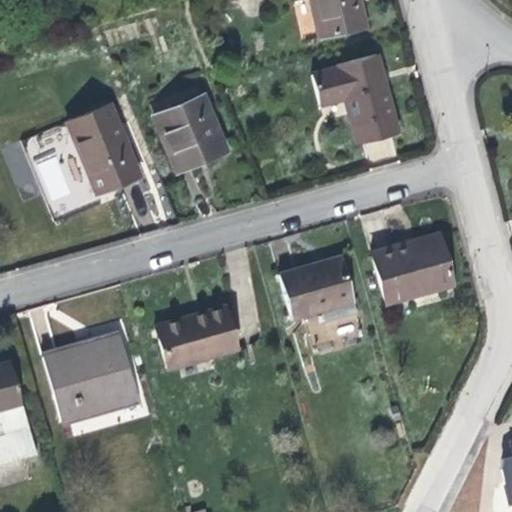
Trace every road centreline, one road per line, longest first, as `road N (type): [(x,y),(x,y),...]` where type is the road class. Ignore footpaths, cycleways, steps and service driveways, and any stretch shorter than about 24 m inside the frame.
road 1 (residential): [(0,292),(466,160)]
road 2 (residential): [(422,511),(508,330),(466,160)]
road 3 (residential): [(466,160),(430,7)]
